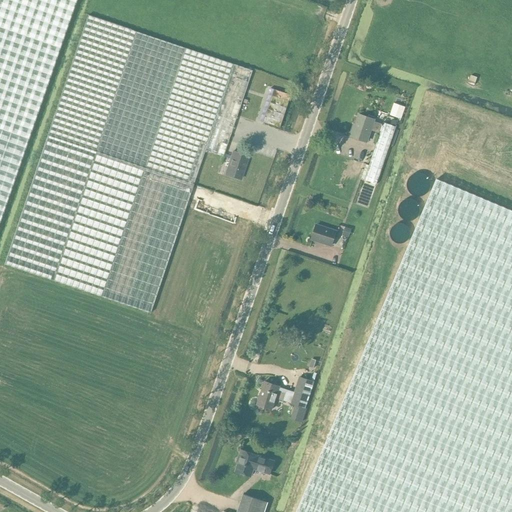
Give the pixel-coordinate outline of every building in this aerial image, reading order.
[(0,0),(0,220),(76,0),(0,0)] [(4,264),(151,313),(205,151),(223,156),(252,71),(88,15),(4,264)] [(275,91),(273,97),(289,103),(291,97),(275,91)] [(273,97),(270,104),(287,109),(289,103),(273,97)] [(270,104),(268,110),(285,116),(287,109),(270,104)] [(268,110),(266,116),(283,122),(285,116),(268,110)] [(353,128),(350,137),(366,142),(371,130),(380,133),(383,124),(374,121),(374,119),(359,114),(354,129),(353,128)] [(266,116),(264,123),(281,128),(283,122),(266,116)] [(396,127),(384,122),(365,180),(376,184),(396,127)] [(259,127),(258,132),(275,137),(277,131),(259,127)] [(248,157),(233,152),(226,174),(241,179),(248,157)] [(416,196),(421,195),(425,193),(427,190),(429,185),(428,181),(426,176),(422,174),(418,172),(413,173),(409,175),(406,178),(405,183),(405,187),(407,192),(411,195),(416,196)] [(511,511),(511,211),(433,179),(292,511),(511,511)] [(403,219),(408,219),(412,218),(416,215),(417,210),(417,206),(415,202),(411,199),(406,198),(401,199),(398,203),(396,208),(397,212),(399,216),(403,219)] [(395,242),(399,242),(404,241),(407,238),(409,233),(408,228),(406,225),(402,223),(398,223),(395,223),(391,226),(389,230),(389,235),(391,239),(395,242)] [(332,246),(336,232),(316,225),(311,239),(332,246)] [(257,405),(272,410),(276,398),(284,400),(284,401),(307,408),(318,374),(295,366),(287,390),(279,387),(280,387),(265,382),(257,405)] [(236,472),(251,477),(253,469),(270,474),(274,461),(257,456),(258,455),(241,450),(238,458),(240,459),(236,472)] [(264,511),(268,502),(243,494),(237,511),(264,511)]
